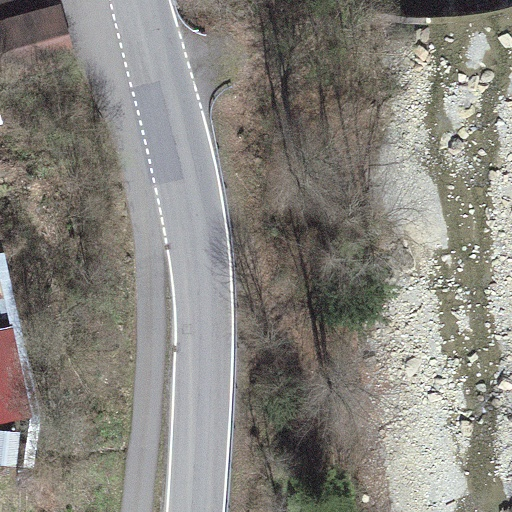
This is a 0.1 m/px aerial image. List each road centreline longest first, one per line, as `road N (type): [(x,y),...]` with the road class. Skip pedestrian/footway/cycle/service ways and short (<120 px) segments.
road 1 (secondary): [(193,511),(201,293),(139,0)]
road 2 (track): [(131,511),(191,227)]
